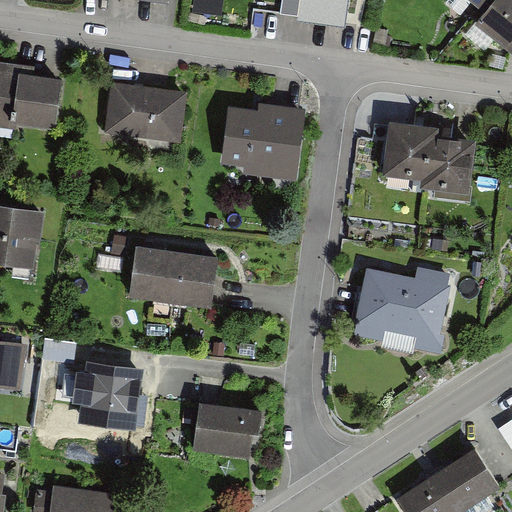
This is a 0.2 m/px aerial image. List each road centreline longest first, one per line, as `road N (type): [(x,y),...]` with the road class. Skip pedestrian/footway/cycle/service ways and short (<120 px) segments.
road 1 (residential): [(0,15),(342,65)]
road 2 (residential): [(342,65),(299,379)]
road 3 (tertiary): [(335,486),(511,370)]
road 4 (residential): [(299,379),(127,355)]
road 5 (residential): [(342,65),(511,88)]
